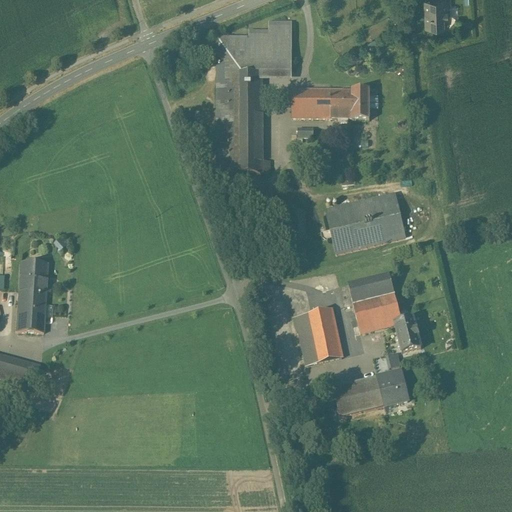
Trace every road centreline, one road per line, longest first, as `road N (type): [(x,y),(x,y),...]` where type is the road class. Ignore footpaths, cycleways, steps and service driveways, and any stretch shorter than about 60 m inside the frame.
road 1 (unclassified): [(147,45),(244,329),(281,511)]
road 2 (unknown): [(275,282),(458,231)]
road 3 (tertiary): [(0,125),(38,97),(147,45)]
